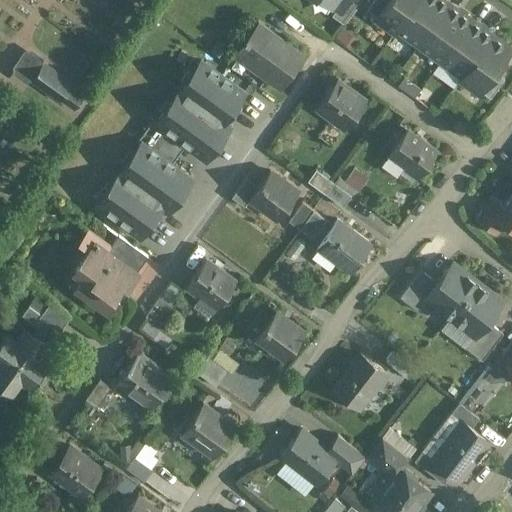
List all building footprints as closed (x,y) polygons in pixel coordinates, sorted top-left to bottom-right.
[(373,0),(367,9),(376,16),(388,0),(373,0)] [(388,0),(376,16),(375,19),(394,33),(396,30),(396,29),(417,0),(388,0)] [(444,0),(417,0),(396,29),(396,30),(418,45),(448,3),(444,0)] [(448,3),(418,45),(440,61),(471,19),(448,3)] [(492,35),(471,19),(440,61),(461,76),(462,77),(492,35)] [(302,55),(271,32),(272,31),(257,20),(234,53),(266,76),(265,77),(280,88),(304,54),(303,53),(302,55)] [(163,27),(146,52),(156,59),(173,34),(163,27)] [(492,35),(462,77),(461,76),(459,80),(478,94),(480,91),(494,72),(511,49),(492,35)] [(32,48),(24,50),(12,66),(13,75),(22,80),(26,83),(31,77),(33,78),(42,65),(40,64),(44,57),(32,48)] [(206,64),(192,54),(152,110),(159,115),(138,144),(159,159),(180,130),(193,140),(234,84),(206,64)] [(71,83),(43,63),(42,65),(33,78),(31,80),(59,100),(60,98),(73,108),(83,94),(70,85),(71,83)] [(494,72),(480,91),(490,98),(504,79),(494,72)] [(364,99),(336,79),(315,108),(343,128),(364,99)] [(436,150),(406,129),(389,153),(418,174),(436,150)] [(131,139),(87,198),(129,228),(172,169),(159,159),(138,144),(131,139)] [(365,175),(353,166),(343,180),(355,189),(365,175)] [(333,182),(315,169),(307,180),(325,193),(333,182)] [(297,190),(269,170),(258,186),(249,198),(250,199),(251,198),(262,205),(261,207),(276,218),(297,190)] [(343,180),(337,176),(333,182),(351,194),(355,189),(343,180)] [(245,177),(231,197),(243,206),(249,198),(258,186),(245,177)] [(351,194),(333,182),(325,193),(342,206),(351,194)] [(511,192),(503,204),(492,196),(483,207),(504,223),(511,229),(511,192)] [(504,223),(483,207),(475,218),(495,234),(504,223)] [(313,209),(299,228),(312,237),(325,218),(313,209)] [(325,218),(312,237),(320,243),(333,224),(325,218)] [(368,242),(337,220),(333,224),(320,243),(318,245),(350,268),(368,242)] [(147,256),(118,235),(106,253),(135,274),(147,256)] [(96,243),(95,245),(94,244),(75,270),(85,277),(77,288),(109,310),(135,274),(106,253),(97,246),(98,245),(96,243)] [(234,281),(205,260),(188,283),(199,292),(198,294),(199,294),(200,293),(216,305),(234,281)] [(477,280),(453,261),(437,282),(425,297),(426,297),(450,315),(477,280)] [(420,269),(399,296),(417,310),(426,297),(425,297),(437,282),(420,269)] [(501,299),(477,280),(450,315),(473,334),(474,334),(485,320),(501,299)] [(216,305),(200,293),(199,294),(198,294),(194,300),(196,302),(193,305),(208,316),(216,305)] [(175,308),(158,297),(144,316),(147,318),(160,328),(175,308)] [(246,325),(261,304),(251,297),(236,317),(246,325)] [(68,319),(48,304),(41,314),(39,316),(43,319),(59,331),(68,319)] [(41,314),(29,305),(21,315),(38,327),(43,319),(39,316),(41,314)] [(303,331),(276,311),(256,337),(284,358),(303,331)] [(160,328),(147,318),(140,327),(153,337),(160,328)] [(485,320),(474,334),(473,334),(463,346),(481,360),(502,333),(485,320)] [(15,341),(7,335),(0,344),(0,385),(12,395),(21,383),(29,389),(47,365),(39,359),(48,346),(24,329),(15,341)] [(511,339),(501,354),(510,361),(511,358),(511,339)] [(414,368),(392,350),(384,360),(406,377),(414,368)] [(151,361),(138,351),(116,381),(150,405),(170,378),(149,363),(151,361)] [(360,353),(333,387),(358,407),(385,372),(360,353)] [(227,369),(207,355),(195,371),(215,385),(227,369)] [(109,386),(98,379),(84,399),(94,406),(109,386)] [(234,425),(202,402),(180,432),(212,455),(234,425)] [(478,417),(459,402),(450,413),(465,425),(466,424),(471,427),(478,417)] [(450,413),(423,449),(433,457),(432,459),(450,473),(458,478),(488,440),(471,427),(466,424),(465,425),(450,413)] [(326,448),(301,428),(280,455),(315,482),(335,456),(336,455),(326,448)] [(356,448),(337,434),(326,448),(336,455),(335,456),(345,463),(356,448)] [(407,455),(381,435),(373,446),(398,466),(407,455)] [(155,450),(144,442),(134,456),(149,467),(155,458),(151,455),(155,450)] [(99,467),(69,445),(50,471),(73,488),(80,493),(96,471),(99,467)] [(404,468),(402,469),(398,466),(373,446),(366,456),(385,471),(379,479),(380,487),(371,498),(373,499),(373,505),(382,511),(386,511),(388,511),(418,511),(424,506),(423,500),(430,491),(415,479),(416,478),(404,468)] [(365,455),(356,448),(345,463),(354,470),(365,455)] [(423,449),(422,449),(413,460),(442,483),(450,473),(432,459),(433,457),(423,449)] [(201,466),(181,450),(172,462),(193,478),(201,466)] [(149,467),(134,456),(125,468),(144,481),(152,469),(149,467)] [(96,471),(80,493),(90,500),(106,478),(96,471)] [(345,499),(352,489),(346,484),(338,494),(345,499)] [(80,493),(73,488),(65,499),(82,511),(90,500),(80,493)] [(362,511),(369,503),(352,489),(345,499),(361,511),(362,511)] [(160,511),(137,495),(124,511),(160,511)] [(333,496),(321,511),(338,511),(344,504),(333,496)]
